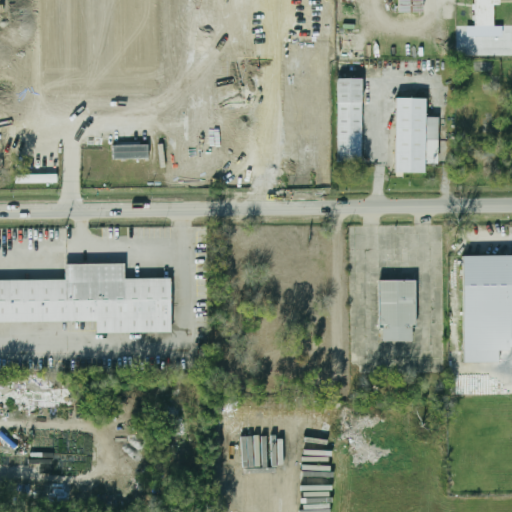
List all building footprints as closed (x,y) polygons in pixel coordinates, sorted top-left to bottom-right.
[(14,0),(14,30),(32,30),(32,0),(14,0)] [(163,0),(163,96),(167,96),(167,116),(161,116),(162,134),(167,134),(167,159),(185,159),(184,0),(163,0)] [(423,0),(397,0),(397,13),(423,13),(423,0)] [(494,0),(474,0),(475,25),(495,25),(494,0)] [(0,77),(10,77),(9,41),(0,41),(0,77)] [(32,44),(16,44),(16,76),(32,76),(32,44)] [(337,79),(363,79),(363,162),(338,162),(337,79)] [(92,94),(92,116),(102,116),(102,110),(132,110),(132,97),(111,97),(111,94),(92,94)] [(396,99),(425,99),(425,117),(438,117),(438,164),(425,163),(424,174),(395,173),(396,99)] [(112,145),(148,144),(148,158),(113,159),(112,145)] [(48,147),(56,147),(56,180),(48,180),(48,147)] [(511,351),(511,338),(511,255),(463,256),(463,351),(511,351)] [(0,279),(65,279),(64,265),(124,265),(124,279),(170,278),(171,332),(96,333),(96,321),(0,322),(0,279)] [(413,341),(413,280),(378,280),(378,341),(413,341)]
